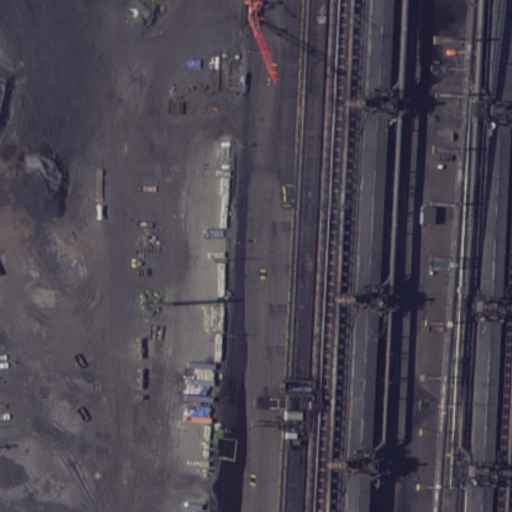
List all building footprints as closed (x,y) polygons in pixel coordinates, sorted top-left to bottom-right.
[(363,0),(385,0),(381,89),(368,88),(359,88),(363,0)] [(486,0),(509,0),(504,104),(493,103),(481,103),(486,0)] [(357,110),(366,111),(379,111),(371,287),(358,286),(349,286),(357,110)] [(480,123),(492,124),(503,124),(494,300),(483,299),(471,299),(480,123)] [(429,207),(419,206),(418,222),(428,222),(429,207)] [(348,310),(357,311),(370,311),(363,454),(350,453),(341,453),(348,310)] [(470,322),(482,323),(493,323),(486,464),(475,464),(463,463),(470,322)] [(337,511),(339,476),(349,476),(361,477),(359,511),(337,511)] [(460,511),(462,488),(474,489),(485,489),(483,511),(460,511)]
